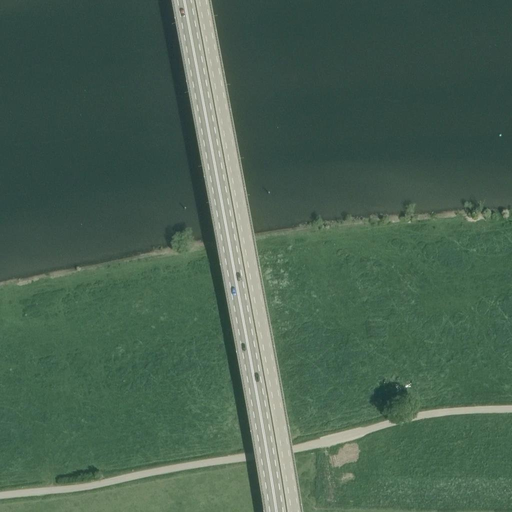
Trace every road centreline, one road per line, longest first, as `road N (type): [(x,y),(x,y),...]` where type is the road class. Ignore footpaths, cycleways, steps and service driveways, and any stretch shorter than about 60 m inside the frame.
road 1 (unclassified): [(511,408),(432,413),(90,486),(0,496)]
road 2 (primary): [(276,511),(183,0)]
road 3 (unclassified): [(293,511),(201,0)]
